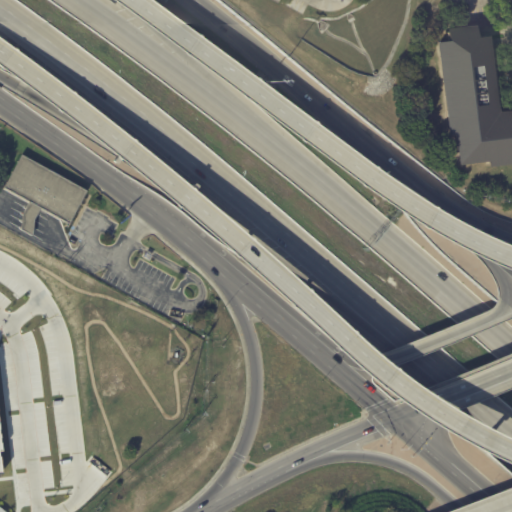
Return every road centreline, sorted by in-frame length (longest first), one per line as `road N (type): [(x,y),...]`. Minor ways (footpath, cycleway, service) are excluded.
road 1 (motorway): [(0,10),(189,150),(511,432)]
road 2 (motorway): [(6,58),(139,160),(384,380),(511,456)]
road 3 (motorway): [(0,75),(390,328)]
road 4 (motorway): [(511,260),(393,200),(128,0)]
road 5 (motorway): [(511,346),(234,114)]
road 6 (secondary): [(505,261),(247,42)]
road 7 (secondary): [(212,260),(250,339),(256,390),(240,455),(202,509)]
road 8 (secondary): [(0,101),(184,238)]
road 9 (motorway): [(234,114),(76,0)]
road 10 (secondary): [(465,511),(419,475),(377,457),(288,463)]
road 11 (secondary): [(184,238),(310,346)]
road 12 (motorway): [(234,114),(125,0)]
road 13 (secondary): [(394,416),(505,511)]
road 14 (secondary): [(384,359),(508,306)]
